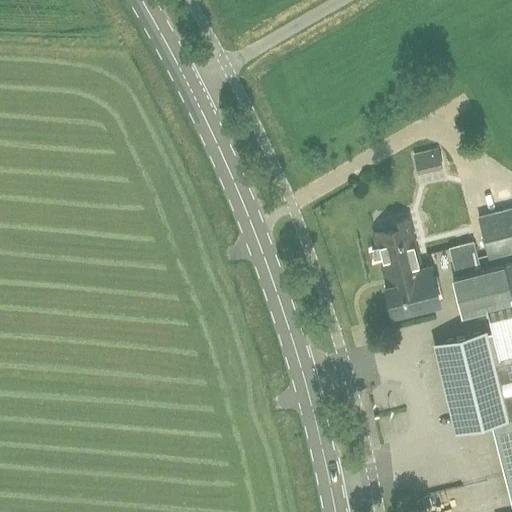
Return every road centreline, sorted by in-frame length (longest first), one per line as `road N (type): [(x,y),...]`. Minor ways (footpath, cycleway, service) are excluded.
road 1 (secondary): [(335,511),(283,312),(189,87)]
road 2 (unclassified): [(189,87),(343,0)]
